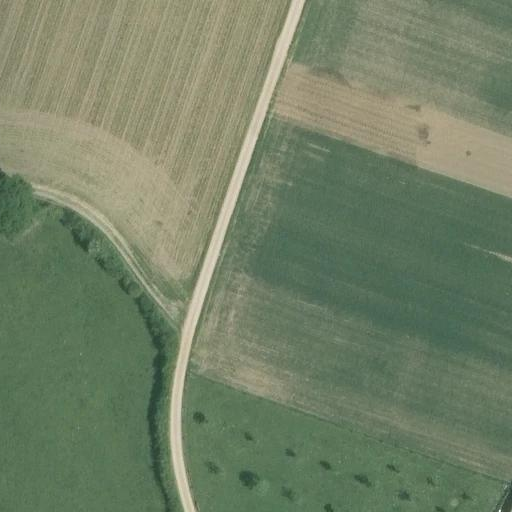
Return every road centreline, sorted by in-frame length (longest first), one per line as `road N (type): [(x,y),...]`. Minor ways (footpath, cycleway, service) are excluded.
road 1 (track): [(307,0),(192,337),(183,421),(197,511)]
road 2 (track): [(192,337),(111,241),(71,209),(27,193),(0,194)]
